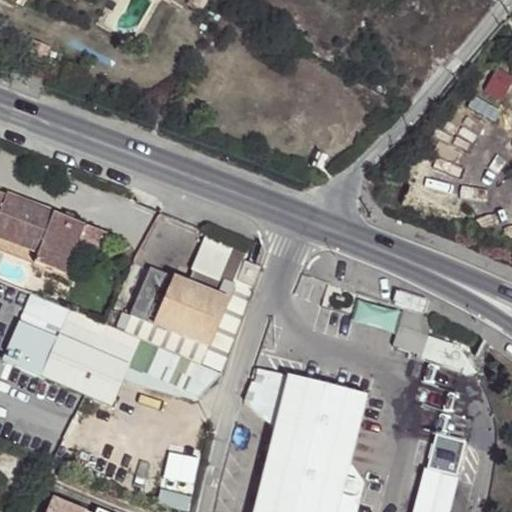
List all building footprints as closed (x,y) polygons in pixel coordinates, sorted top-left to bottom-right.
[(500,105),(510,87),(496,79),(487,98),(500,105)] [(0,192),(0,238),(43,255),(39,266),(70,278),(85,240),(90,228),(0,192)] [(219,229),(200,274),(240,292),(246,289),(258,294),(271,257),(271,255),(271,254),(271,252),(270,251),(269,250),(219,229)] [(157,273),(137,319),(215,353),(234,306),(251,313),(252,313),(258,295),(258,294),(246,289),(240,292),(200,274),(193,289),(157,273)] [(363,293),(354,320),(401,337),(409,309),(363,293)] [(25,319),(64,338),(132,367),(130,372),(188,396),(205,400),(227,378),(129,337),(35,296),(25,319)] [(215,353),(137,319),(129,337),(227,378),(251,313),(234,306),(215,353)] [(401,337),(400,342),(424,350),(423,355),(473,370),(483,368),(465,343),(434,333),(438,318),(409,309),(401,337)] [(8,360),(46,376),(64,338),(25,319),(8,360)] [(130,372),(132,367),(64,338),(46,376),(114,406),(130,372)] [(352,511),(352,498),(356,496),(359,490),(358,488),(359,487),(359,484),(344,480),(365,398),(252,371),(249,384),(251,385),(241,403),(273,431),(252,511),(352,511)] [(471,437),(476,414),(450,408),(445,431),(471,437)] [(434,463),(463,471),(472,438),(471,437),(445,431),(443,430),(434,463)] [(196,492),(206,454),(174,445),(163,483),(196,492)] [(452,511),(463,471),(434,463),(421,511),(452,511)] [(164,493),(94,464),(89,475),(160,505),(164,493)] [(75,511),(52,502),(48,511),(75,511)]
